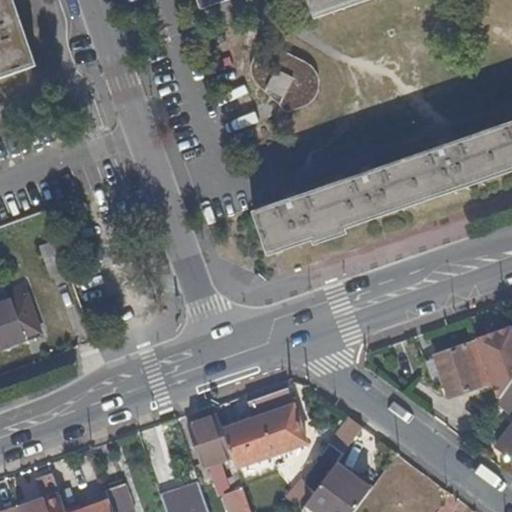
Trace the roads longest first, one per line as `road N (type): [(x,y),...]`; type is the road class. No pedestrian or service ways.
road 1 (residential): [(92,0),(222,358)]
road 2 (residential): [(296,333),(511,500)]
road 3 (tertiary): [(0,435),(222,358)]
road 4 (tertiary): [(296,333),(511,258)]
